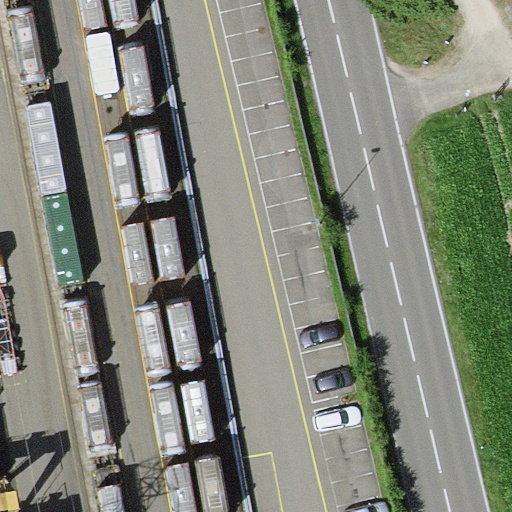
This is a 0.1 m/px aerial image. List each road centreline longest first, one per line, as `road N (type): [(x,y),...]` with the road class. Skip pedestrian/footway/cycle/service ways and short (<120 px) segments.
road 1 (secondary): [(331,0),(451,511)]
road 2 (track): [(511,73),(358,121)]
